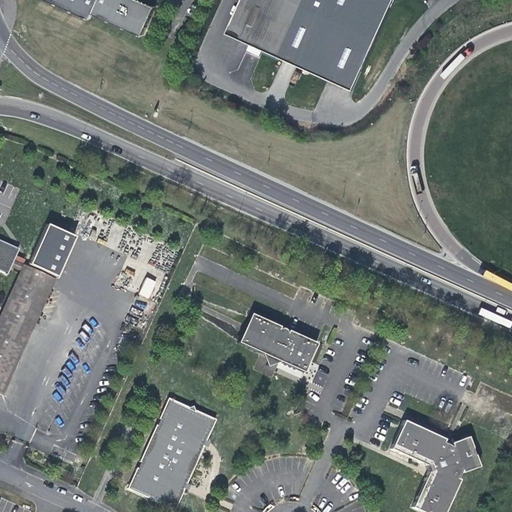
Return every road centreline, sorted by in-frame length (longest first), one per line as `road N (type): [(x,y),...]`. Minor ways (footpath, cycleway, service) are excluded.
road 1 (primary): [(511,300),(81,99),(0,39)]
road 2 (primary): [(0,107),(39,114),(511,321)]
road 3 (trunk): [(511,286),(448,246),(425,212),(413,155),(423,103),(438,78),(484,39),(511,29)]
